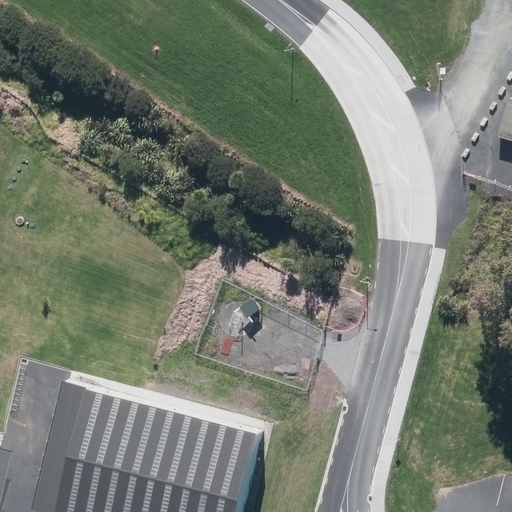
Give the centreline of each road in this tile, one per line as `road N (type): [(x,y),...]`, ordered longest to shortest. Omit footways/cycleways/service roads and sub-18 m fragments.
road 1 (unclassified): [(341,511),(403,273),(408,178)]
road 2 (unclassified): [(278,0),(322,33),(376,96),(408,178)]
road 3 (unclassified): [(408,178),(487,64),(507,0)]
